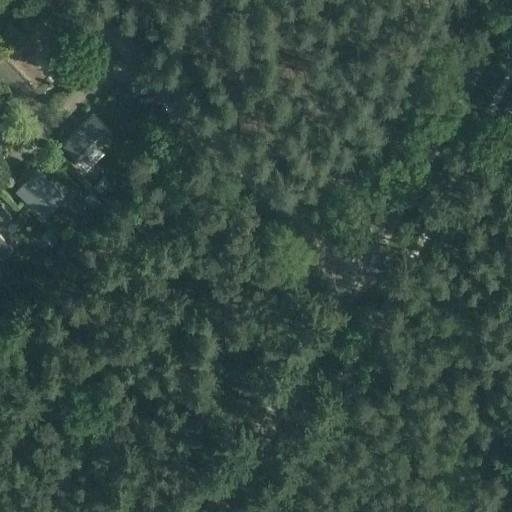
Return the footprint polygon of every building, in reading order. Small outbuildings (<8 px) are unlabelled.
[(92,111),(61,143),(87,170),(104,153),(97,145),(112,131),(92,111)] [(0,123),(0,146),(11,137),(0,123)] [(37,167),(15,189),(43,216),(55,207),(64,194),(37,167)] [(95,187),(100,192),(110,183),(105,178),(95,187)] [(93,194),(86,200),(94,207),(99,201),(93,194)] [(0,226),(2,225),(12,215),(1,204),(0,204),(0,256),(2,259),(13,248),(0,234),(0,226)] [(49,230),(43,237),(52,246),(59,239),(49,230)]
